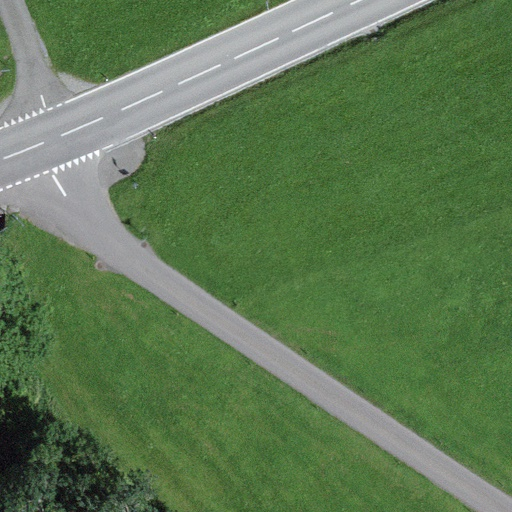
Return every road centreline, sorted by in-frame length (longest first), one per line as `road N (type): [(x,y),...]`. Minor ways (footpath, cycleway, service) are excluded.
road 1 (track): [(511,511),(76,214),(52,172),(47,112),(9,0)]
road 2 (tertiary): [(0,161),(368,0)]
